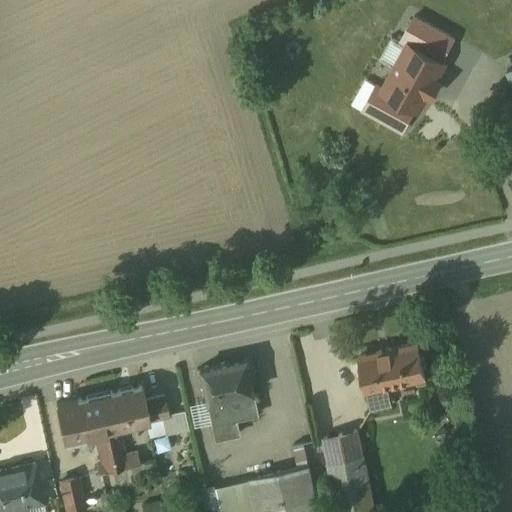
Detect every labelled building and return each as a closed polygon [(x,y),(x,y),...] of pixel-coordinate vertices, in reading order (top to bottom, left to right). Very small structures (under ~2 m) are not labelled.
[(454,38),(414,16),(400,42),(406,45),(408,43),(441,61),(454,38)] [(441,61),(408,43),(406,45),(383,87),(382,90),(415,108),(418,110),(427,94),(431,96),(439,81),(435,79),(444,63),(441,61)] [(415,108),(382,90),(383,87),(377,84),(362,110),(402,132),(415,108)] [(418,340),(359,353),(367,388),(386,384),(426,375),(418,340)] [(247,357),(200,367),(207,400),(254,390),(247,357)] [(142,384),(120,389),(129,424),(170,415),(165,394),(146,398),(142,384)] [(386,384),(367,388),(371,407),(390,402),(386,384)] [(120,389),(58,403),(66,439),(96,432),(102,459),(98,460),(100,471),(141,462),(139,451),(127,454),(120,426),(129,424),(120,389)] [(254,390),(207,400),(212,423),(236,417),(259,413),(254,390)] [(236,417),(212,423),(215,438),(239,433),(236,417)] [(42,421),(26,424),(31,445),(47,442),(42,421)] [(374,511),(357,430),(324,437),(339,511),(374,511)] [(299,445),(302,463),(311,461),(308,444),(299,445)] [(46,511),(35,461),(0,468),(0,508),(10,506),(10,511),(46,511)] [(319,511),(309,465),(250,477),(251,478),(258,511),(257,511),(319,511)] [(77,476),(62,480),(68,511),(81,511),(85,511),(77,476)] [(251,478),(215,486),(220,511),(256,511),(258,511),(251,478)] [(131,511),(127,493),(115,495),(117,511),(131,511)]
